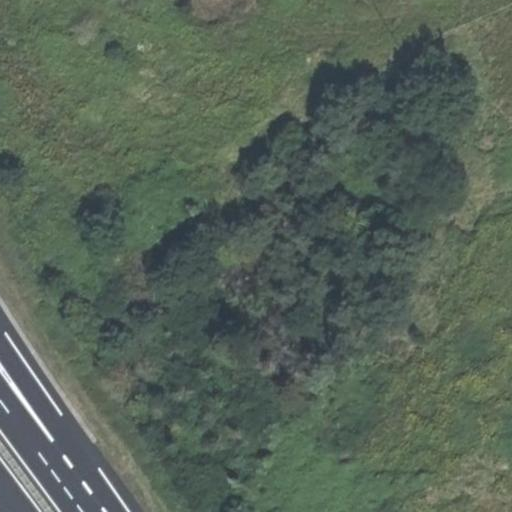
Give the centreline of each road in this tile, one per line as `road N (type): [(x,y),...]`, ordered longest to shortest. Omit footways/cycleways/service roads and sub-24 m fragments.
road 1 (trunk): [(117,511),(0,336)]
road 2 (trunk): [(83,511),(0,399)]
